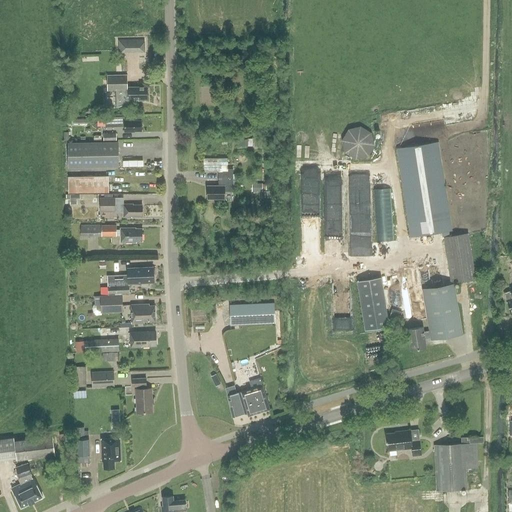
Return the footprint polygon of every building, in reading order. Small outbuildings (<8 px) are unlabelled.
[(118,91),(118,108),(143,100),(149,100),(149,86),(129,86),(129,75),(108,75),(108,91),(118,91)] [(125,121),(125,117),(105,118),(105,127),(124,126),(125,132),(135,132),(135,131),(142,131),(142,121),(133,121),(125,121)] [(379,151),(370,123),(342,132),(351,160),(379,151)] [(68,143),(69,168),(119,167),(119,142),(68,143)] [(443,239),(444,238),(451,283),(475,280),(468,234),(450,237),(449,231),(452,231),(438,142),(397,149),(411,237),(442,233),(443,239)] [(228,169),(228,158),(228,157),(203,157),(203,158),(203,172),(219,172),(219,186),(208,186),(208,199),(225,199),(225,192),(233,192),(233,169),(228,169)] [(69,193),(109,192),(109,176),(68,177),(69,193)] [(254,182),(254,190),(264,191),(264,182),(254,182)] [(392,187),(377,188),(380,240),(395,239),(392,187)] [(66,195),(66,199),(70,199),(71,204),(77,204),(77,199),(80,198),(81,200),(84,200),(84,195),(66,195)] [(100,198),(100,211),(115,211),(115,213),(123,213),(123,217),(132,217),(142,216),(142,205),(134,205),(134,204),(124,204),(124,198),(113,198),(105,198),(100,198)] [(117,225),(80,226),(80,236),(101,235),(101,236),(121,236),(121,243),(136,243),(136,241),(143,241),(143,229),(136,229),(136,228),(121,228),(121,230),(117,230),(117,225)] [(129,278),(109,279),(110,294),(129,293),(129,284),(154,282),(154,276),(155,274),(155,269),(153,268),(128,269),(129,278)] [(365,331),(389,327),(381,277),(357,281),(365,331)] [(426,348),(425,339),(431,338),(431,339),(462,335),(454,283),(423,288),(430,331),(424,332),(423,327),(407,329),(411,350),(426,348)] [(352,306),(352,288),(336,289),(337,311),(342,311),(342,315),(341,315),(341,327),(352,327),(351,306),(352,306)] [(122,295),(100,296),(101,311),(101,313),(123,312),(122,295)] [(230,305),(231,325),(276,323),(275,303),(230,305)] [(149,306),(149,304),(131,305),(132,324),(145,323),(145,322),(155,321),(155,306),(149,306)] [(206,318),(195,319),(196,331),(207,330),(206,318)] [(149,333),(149,332),(130,332),(131,347),(149,347),(149,346),(156,345),(156,332),(149,333)] [(85,353),(119,351),(119,339),(94,340),(94,342),(85,342),(85,353)] [(274,354),(264,357),(270,376),(280,373),(274,354)] [(88,386),(89,365),(77,365),(77,386),(88,386)] [(93,387),(114,386),(114,371),(92,373),(93,387)] [(220,384),(215,374),(209,377),(214,387),(220,384)] [(145,389),(145,386),(147,386),(146,378),(132,379),(133,387),(137,387),(137,389),(136,389),(137,413),(153,412),(152,388),(145,389)] [(270,409),(263,385),(261,378),(249,382),(251,389),(237,393),(235,386),(225,389),(232,417),(247,413),(248,416),(270,409)] [(75,389),(75,398),(89,398),(88,389),(75,389)] [(113,409),(114,420),(122,420),(121,408),(113,409)] [(86,436),(86,428),(75,428),(76,437),(86,436)] [(412,441),(410,431),(410,430),(399,431),(400,432),(386,434),(388,451),(412,448),(413,456),(421,455),(419,440),(412,441)] [(55,456),(53,437),(15,442),(14,438),(0,439),(0,461),(16,460),(16,461),(55,456)] [(103,462),(104,462),(104,469),(114,468),(114,461),(121,461),(120,438),(101,439),(103,462)] [(465,444),(470,444),(470,438),(462,438),(462,444),(435,446),(437,491),(468,489),(465,444)] [(78,457),(89,456),(89,440),(77,441),(78,457)] [(32,475),(33,474),(29,464),(16,468),(20,479),(19,479),(21,484),(12,489),(21,508),(43,498),(32,475)] [(176,511),(186,511),(185,500),(174,501),(173,496),(163,497),(164,509),(162,509),(162,511),(176,511)]
